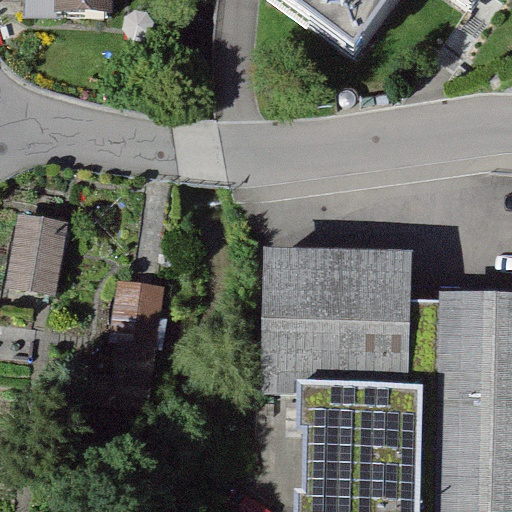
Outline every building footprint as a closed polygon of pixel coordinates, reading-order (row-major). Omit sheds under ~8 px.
[(119,0),(13,0),(14,33),(119,34),(119,0)] [(266,0),(354,61),(396,0),(457,0),(469,8),(474,0),(266,0)] [(77,239),(0,223),(0,304),(61,317),(77,239)] [(511,511),(511,311),(413,306),(415,271),(269,263),(261,413),(296,415),(290,511),(511,511)] [(159,371),(162,290),(126,289),(124,370),(159,371)]
